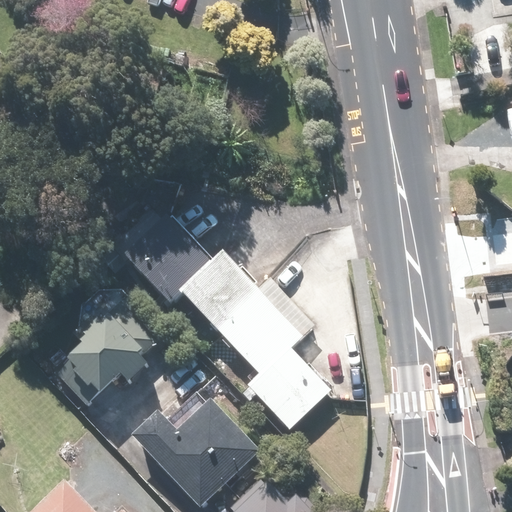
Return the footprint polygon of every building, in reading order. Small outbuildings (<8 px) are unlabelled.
[(250,388),(292,431),(335,390),(295,350),(310,336),(228,252),(219,260),(176,216),(133,258),(180,306),(190,296),(265,373),(250,388)] [(306,237),(291,222),(272,241),(287,256),(306,237)] [(77,359),(59,377),(90,408),(106,392),(108,394),(128,375),(135,383),(155,363),(148,356),(163,341),(128,305),(75,357),(77,359)] [(137,437),(205,508),(266,451),(217,399),(184,430),(165,411),(137,437)] [(101,511),(71,480),(37,511),(131,511),(130,510),(127,511),(101,511)]
